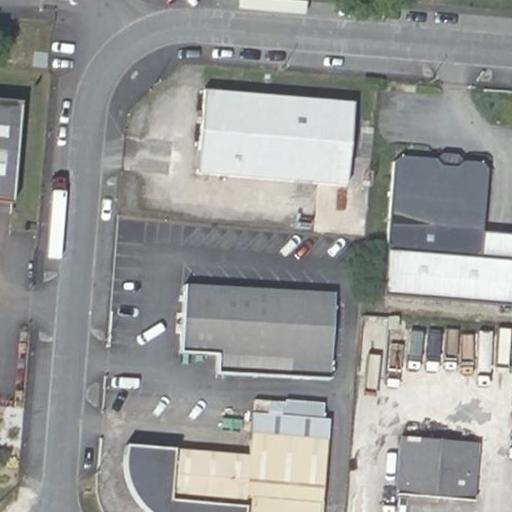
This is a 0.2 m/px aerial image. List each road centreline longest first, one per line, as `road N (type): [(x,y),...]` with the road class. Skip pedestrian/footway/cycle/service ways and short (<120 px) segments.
road 1 (residential): [(511,53),(197,24),(159,30),(126,50),(93,108),(60,511)]
road 2 (unknown): [(72,357),(133,354),(151,260),(358,267)]
road 3 (unknown): [(461,48),(462,111),(503,140),(511,169),(511,311)]
road 4 (unknown): [(90,140),(149,147),(183,192),(349,201)]
